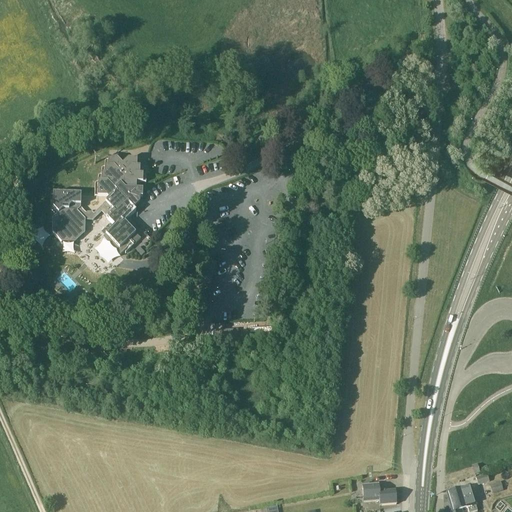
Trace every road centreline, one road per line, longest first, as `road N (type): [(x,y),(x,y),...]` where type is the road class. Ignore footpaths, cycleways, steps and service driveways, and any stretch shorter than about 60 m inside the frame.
road 1 (primary): [(511,171),(448,321),(426,453)]
road 2 (primary): [(426,453),(450,355),(511,209)]
